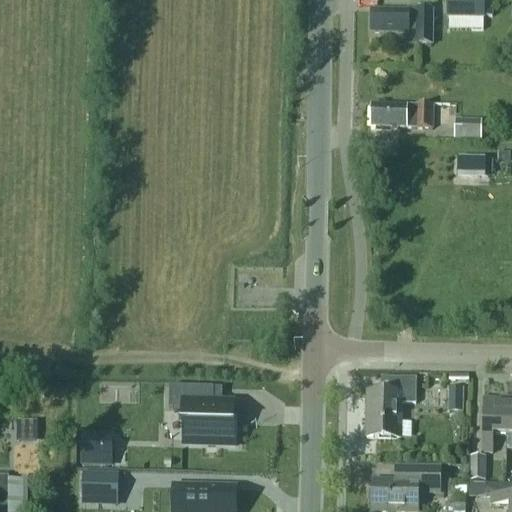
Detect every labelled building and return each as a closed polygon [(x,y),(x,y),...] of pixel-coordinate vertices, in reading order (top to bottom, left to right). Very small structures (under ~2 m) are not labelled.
[(447,0),(446,20),(449,20),(448,31),(482,32),(483,20),(484,20),(484,18),(492,18),(493,2),(484,1),(484,0),(447,0)] [(407,46),(432,46),(432,12),(416,12),(416,13),(371,12),(371,35),(407,35),(407,46)] [(371,129),(432,131),(433,106),(415,106),(415,108),(371,107),(371,129)] [(455,121),(454,140),(480,141),(481,121),(455,121)] [(457,160),(457,175),(471,176),(471,161),(457,160)] [(367,440),(399,440),(399,406),(415,406),(416,381),(381,380),(381,394),(368,394),(367,440)] [(234,405),(213,404),(213,387),(169,386),(169,408),(182,408),(182,424),(186,424),(186,440),(234,441),(234,445),(236,445),(236,423),(233,423),(234,405)] [(463,402),(463,390),(453,390),(453,402),(463,402)] [(493,436),(507,437),(508,402),(483,401),(482,436),(483,436),(482,455),(492,455),(493,436)] [(19,426),(19,439),(34,439),(34,426),(19,426)] [(82,449),(82,466),(111,467),(111,450),(83,449),(82,449)] [(15,457),(3,457),(3,467),(15,467),(15,457)] [(469,481),(485,482),(485,458),(470,458),(469,481)] [(395,483),(374,483),(373,511),(417,511),(418,495),(439,495),(440,470),(395,469),(395,483)] [(81,499),(108,500),(108,476),(81,475),(81,499)] [(0,506),(9,506),(9,478),(0,478),(0,506)] [(509,508),(509,511),(511,511),(511,486),(484,485),(484,497),(491,497),(491,507),(509,508)] [(186,490),(185,511),(234,511),(235,491),(186,490)]
